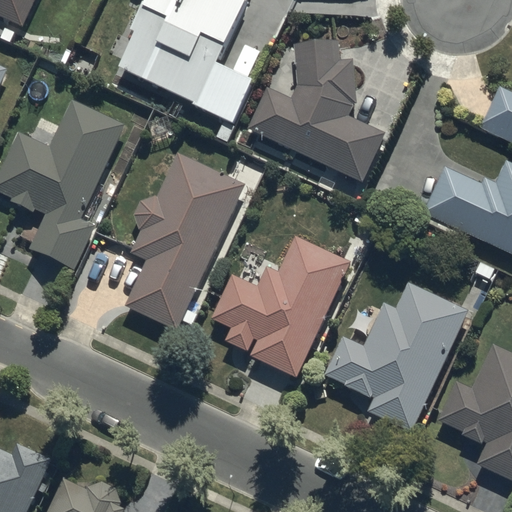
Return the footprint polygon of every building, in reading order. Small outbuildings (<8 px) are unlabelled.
[(0,0),(0,16),(26,29),(39,0),(0,0)] [(237,128),(235,127),(256,81),(220,65),(250,0),(151,0),(150,3),(145,1),(128,39),(134,42),(122,70),(197,103),(195,106),(227,121),(219,138),(229,143),(237,128)] [(270,89),(251,130),(365,185),(389,135),(352,117),(356,105),(359,105),(355,61),(342,62),(340,43),(297,46),(300,89),(294,100),(270,89)] [(0,92),(10,72),(0,66),(0,92)] [(176,104),(116,75),(110,89),(170,116),(176,104)] [(511,92),(502,88),(483,130),(511,142),(511,92)] [(128,127),(73,101),(52,149),(21,134),(0,178),(0,192),(15,200),(13,203),(35,213),(37,210),(50,216),(33,251),(76,272),(97,228),(82,221),(128,127)] [(137,218),(143,234),(133,254),(149,262),(128,307),(181,331),(185,321),(194,325),(199,314),(191,310),(247,187),(179,153),(159,197),(144,203),(137,218)] [(484,184),(446,168),(425,214),(433,218),(430,223),(458,236),(460,231),(511,254),(511,164),(508,162),(497,184),(486,179),(484,184)] [(353,264),(297,238),(281,273),(269,268),(259,288),(235,277),(215,320),(235,329),(229,343),(251,353),(257,339),(262,342),(255,358),(300,379),(353,264)] [(470,313),(411,283),(398,311),(386,305),(366,348),(346,338),(328,377),(349,387),(348,388),(374,400),(375,397),(385,401),(378,417),(415,434),(470,313)] [(511,482),(511,353),(495,346),(474,391),(459,384),(441,422),(468,435),(467,438),(485,446),(486,443),(491,445),(480,467),(511,482)] [(0,511),(30,511),(54,461),(20,445),(15,457),(0,450),(0,511)] [(104,484),(89,490),(66,480),(51,511),(127,511),(128,511),(122,508),(124,503),(118,490),(104,484)]
